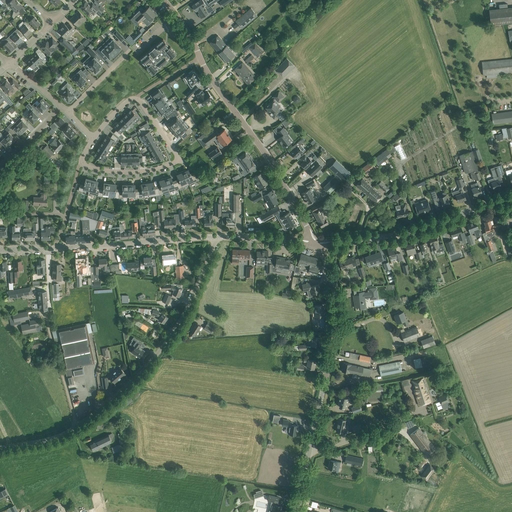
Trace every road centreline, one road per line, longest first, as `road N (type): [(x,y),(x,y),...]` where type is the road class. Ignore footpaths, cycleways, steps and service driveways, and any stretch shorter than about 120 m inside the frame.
road 1 (residential): [(0,446),(76,425),(129,380),(192,297),(216,237)]
road 2 (tertiary): [(307,241),(307,227),(267,157),(165,0)]
road 3 (residential): [(94,138),(79,160),(93,168),(139,172),(179,160),(137,97),(103,128)]
road 4 (unclassified): [(307,454),(336,328),(327,266),(314,242)]
road 5 (tertiary): [(314,242),(397,235),(511,191)]
road 6 (tertiary): [(56,248),(216,237)]
